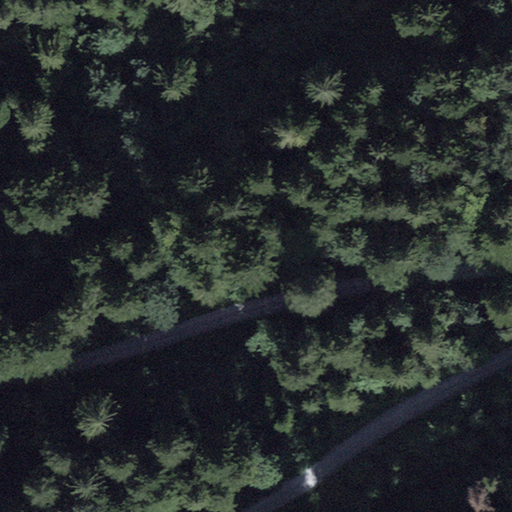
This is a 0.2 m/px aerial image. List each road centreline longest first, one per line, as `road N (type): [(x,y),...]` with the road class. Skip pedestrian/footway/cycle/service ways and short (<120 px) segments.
road 1 (track): [(511,267),(313,290),(132,344),(0,370)]
road 2 (track): [(230,511),(511,357)]
